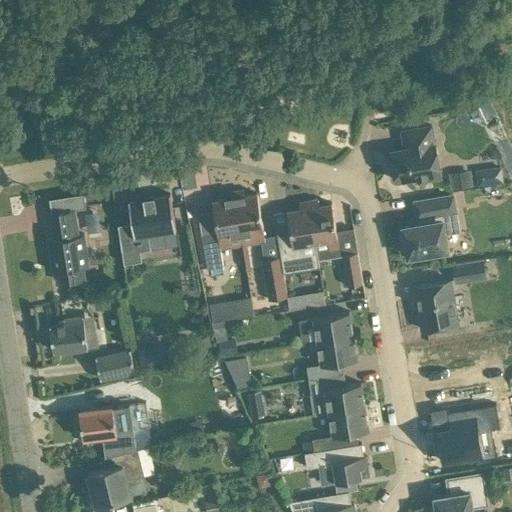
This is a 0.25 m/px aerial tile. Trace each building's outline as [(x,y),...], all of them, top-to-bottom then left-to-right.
[(405,147),(391,149),(396,179),(416,176),(417,179),(442,175),(436,142),(435,142),(432,124),(402,129),(405,147)] [(502,165),(476,168),(478,184),(504,181),(502,165)] [(471,168),(449,171),(451,188),(474,185),(471,168)] [(265,239),(261,212),(258,192),(245,194),(244,188),(235,189),(242,232),(254,230),(255,240),(265,239)] [(216,219),(218,230),(203,233),(208,266),(223,264),(221,245),(231,244),(230,233),(242,232),(235,189),(225,191),(226,197),(213,199),(216,219)] [(84,192),(73,193),(74,203),(86,201),(84,192)] [(177,230),(171,192),(155,195),(155,194),(144,195),(144,197),(129,199),(137,251),(152,249),(149,234),(177,230)] [(405,233),(401,233),(403,247),(407,246),(409,254),(422,252),(423,256),(436,253),(435,250),(448,247),(446,231),(459,229),(456,209),(453,194),(416,200),(419,216),(420,216),(421,222),(404,225),(405,233)] [(309,199),(319,264),(321,264),(317,242),(330,240),(331,247),(339,246),(335,221),(332,202),(319,204),(318,198),(309,199)] [(281,254),(284,270),(319,264),(309,199),(299,201),(300,207),(287,209),(291,230),(278,232),(281,254)] [(89,262),(87,252),(84,232),(79,233),(75,207),(50,211),(54,237),(49,238),(54,269),(59,268),(61,280),(85,277),(83,263),(89,262)] [(363,282),(358,250),(340,253),(346,285),(363,282)] [(124,262),(134,260),(133,251),(123,252),(124,262)] [(284,270),(281,254),(262,257),(269,297),(287,293),(284,270)] [(453,262),(456,280),(486,275),(483,257),(453,262)] [(451,278),(414,284),(417,306),(420,306),(424,328),(458,322),(451,278)] [(289,306),(326,304),(325,289),(288,292),(289,306)] [(213,320),(225,318),(222,300),(210,302),(213,320)] [(318,339),(354,334),(350,310),(314,316),(318,339)] [(88,345),(84,313),(64,317),(65,321),(50,323),(54,349),(74,346),(88,345)] [(235,337),(230,338),(226,318),(213,320),(215,333),(218,332),(222,355),(238,352),(235,337)] [(342,360),(358,357),(354,334),(318,339),(321,362),(307,364),(309,378),(344,372),(342,360)] [(196,338),(199,348),(212,345),(209,335),(196,338)] [(448,360),(426,364),(432,394),(456,390),(457,396),(475,393),(470,366),(486,363),(483,339),(446,344),(448,360)] [(171,359),(168,341),(138,346),(141,365),(171,359)] [(101,377),(135,370),(130,348),(96,355),(101,377)] [(252,383),(250,371),(233,374),(239,385),(252,383)] [(315,413),(329,410),(366,405),(362,381),(346,383),(344,372),(309,378),(315,413)] [(249,391),(251,403),(263,401),(261,389),(249,391)] [(450,427),(437,429),(442,461),(446,461),(458,459),(458,462),(482,458),(477,429),(499,426),(495,401),(447,409),(450,427)] [(104,434),(106,454),(136,446),(130,402),(113,404),(113,403),(80,408),(84,437),(104,434)] [(369,428),(366,405),(329,410),(333,434),(369,428)] [(327,447),(325,435),(313,437),(313,439),(315,449),(327,447)] [(362,442),(327,447),(315,449),(305,451),(308,466),(309,466),(309,465),(324,462),(325,468),(335,466),(337,480),(362,476),(360,466),(368,464),(366,454),(363,454),(361,443),(362,443),(362,442)] [(138,447),(111,454),(114,465),(89,472),(93,487),(88,489),(93,509),(105,506),(104,501),(131,494),(127,478),(145,474),(138,447)] [(511,465),(503,467),(505,478),(511,477),(511,465)] [(269,470),(257,474),(260,486),(272,482),(269,470)] [(437,508),(434,509),(434,511),(474,511),(473,505),(487,502),(482,472),(448,477),(450,492),(435,495),(437,508)] [(351,502),(349,491),(289,499),(295,511),(298,511),(312,510),(311,511),(355,511),(354,501),(351,502)] [(220,511),(218,498),(205,500),(207,511),(220,511)] [(159,511),(157,502),(134,506),(135,511),(159,511)]
